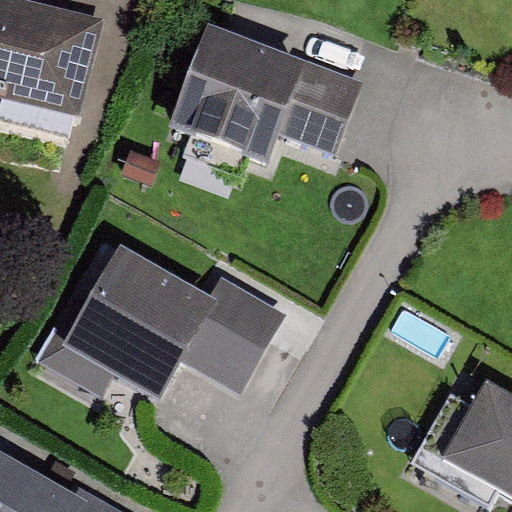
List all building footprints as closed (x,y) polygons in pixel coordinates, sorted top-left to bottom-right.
[(0,0),(0,104),(80,125),(105,26),(0,0)] [(368,87),(224,39),(192,132),(290,165),(297,144),(344,160),(368,87)] [(83,302),(44,375),(106,408),(123,377),(178,407),(200,365),(251,393),(289,322),(229,290),(221,304),(137,258),(107,314),(83,302)] [(511,397),(501,391),(456,465),(511,498),(511,397)] [(90,505),(3,455),(0,460),(0,511),(125,511),(96,495),(90,505)]
